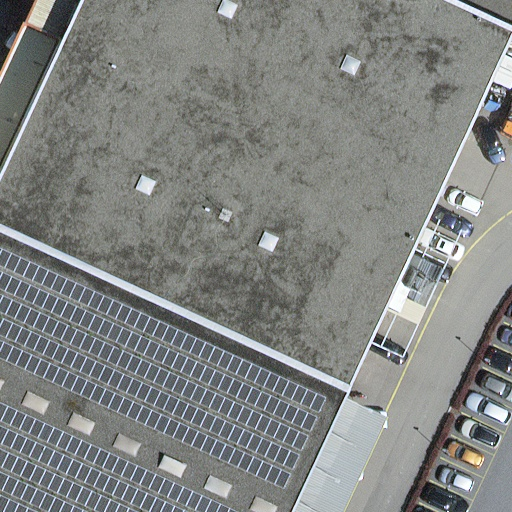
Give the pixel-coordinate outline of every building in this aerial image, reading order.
[(30,0),(0,66),(0,161),(55,44),(74,0),(30,0)] [(505,34),(511,37),(511,33),(440,0),(74,0),(55,44),(0,161),(0,232),(160,306),(341,390),(455,144),(505,34)] [(511,0),(440,0),(511,33),(511,0)] [(0,511),(285,511),(331,413),(341,390),(160,306),(0,232),(0,511)] [(285,511),(340,511),(376,434),(331,413),(285,511)]
